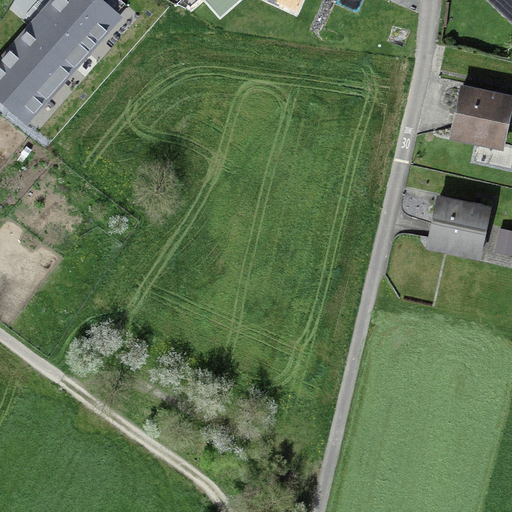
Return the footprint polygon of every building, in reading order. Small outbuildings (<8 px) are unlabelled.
[(0,96),(28,121),(118,18),(97,0),(54,0),(40,17),(0,62),(0,96)] [(511,0),(489,0),(511,21),(511,0)] [(502,100),(459,91),(449,137),(479,143),(480,137),(501,142),(500,148),(501,148),(506,121),(511,122),(511,101),(503,100),(502,100)] [(470,209),(436,202),(426,248),(456,255),(457,249),(478,253),(476,259),(477,259),(487,213),(481,212),(480,211),(470,209)] [(511,254),(511,237),(498,234),(493,259),(510,263),(511,254)]
